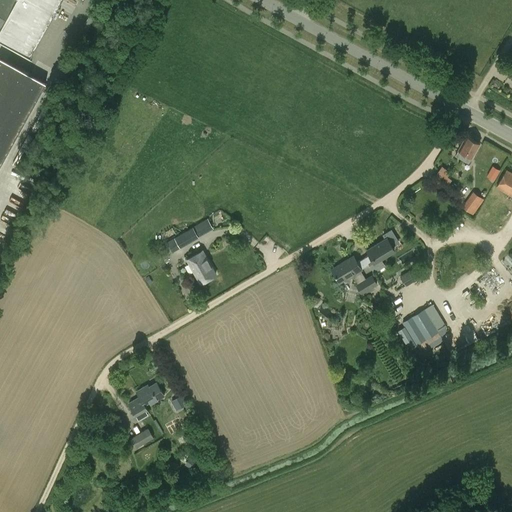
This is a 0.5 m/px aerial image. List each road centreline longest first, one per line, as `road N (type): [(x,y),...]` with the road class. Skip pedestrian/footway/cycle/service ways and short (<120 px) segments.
road 1 (track): [(39,511),(116,360),(413,179),(464,109)]
road 2 (secondary): [(511,135),(260,0)]
